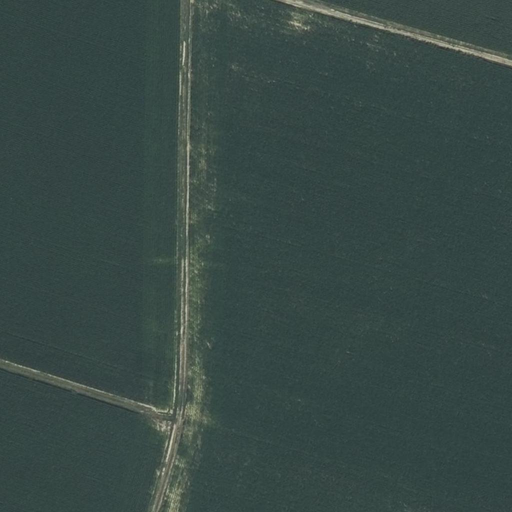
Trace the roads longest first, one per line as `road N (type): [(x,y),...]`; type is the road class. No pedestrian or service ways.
road 1 (track): [(179,423),(185,0)]
road 2 (track): [(511,66),(277,0)]
road 3 (track): [(0,360),(179,423)]
